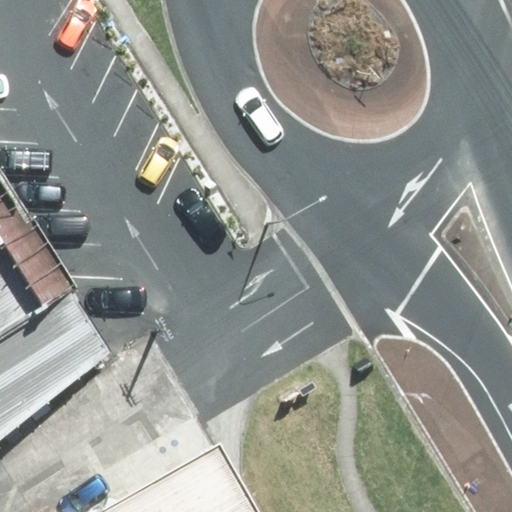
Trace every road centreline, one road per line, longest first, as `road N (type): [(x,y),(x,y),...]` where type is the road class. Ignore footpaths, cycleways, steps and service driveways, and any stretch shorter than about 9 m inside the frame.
road 1 (primary): [(511,399),(350,179)]
road 2 (primary): [(350,179),(306,173),(271,155),(243,126),(225,90),(220,51),(228,12)]
road 3 (primary): [(465,85),(450,121),(423,151),(389,171),(350,179)]
road 4 (primary): [(465,85),(511,229)]
